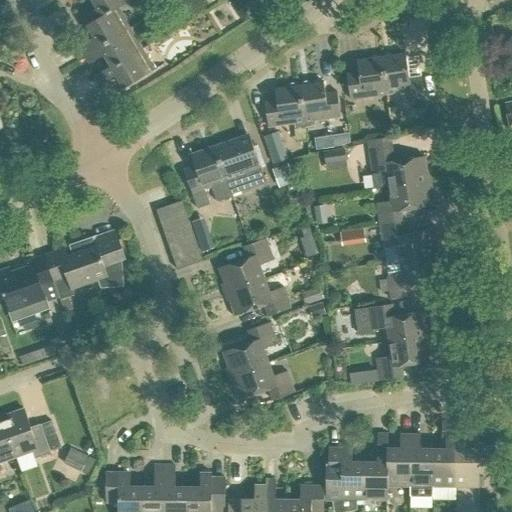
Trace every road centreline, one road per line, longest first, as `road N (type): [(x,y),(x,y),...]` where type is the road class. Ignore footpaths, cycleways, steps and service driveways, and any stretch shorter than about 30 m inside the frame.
road 1 (residential): [(132,341),(155,404),(192,441),(255,445),(340,410),(511,387)]
road 2 (residential): [(511,334),(465,3)]
road 3 (unclassified): [(100,158),(323,0)]
road 4 (residential): [(132,341),(160,327),(161,292),(153,249),(100,158)]
road 5 (residential): [(100,158),(58,93),(41,36),(17,0)]
road 6 (residential): [(132,341),(0,387)]
